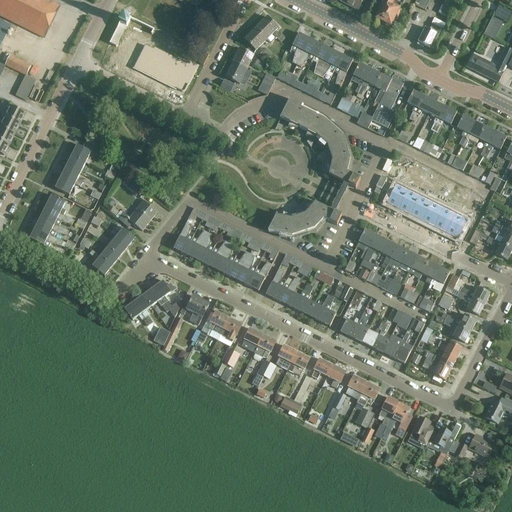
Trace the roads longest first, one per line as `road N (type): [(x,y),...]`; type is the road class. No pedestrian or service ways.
road 1 (residential): [(454,404),(442,407),(149,255)]
road 2 (residential): [(356,207),(385,148),(282,91),(275,105),(239,119),(227,137),(186,119)]
road 3 (residential): [(149,255),(190,201),(325,267),(356,207)]
road 4 (residential): [(0,237),(107,290),(149,255)]
road 5 (residential): [(511,285),(356,207)]
road 6 (residential): [(0,217),(79,63)]
road 7 (tertiary): [(293,0),(438,78)]
road 8 (residential): [(186,119),(245,0)]
road 9 (residential): [(454,404),(511,291)]
road 10 (residential): [(186,119),(79,63)]
